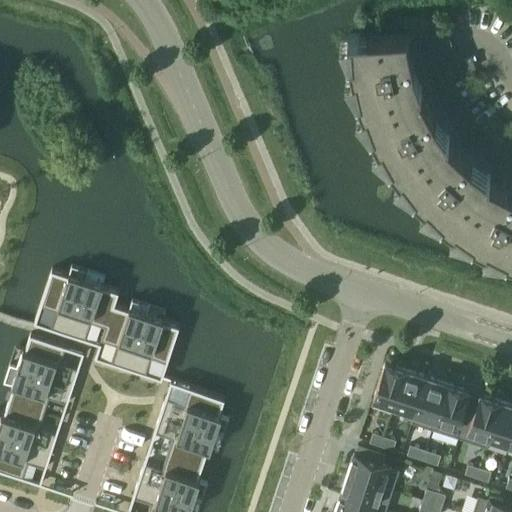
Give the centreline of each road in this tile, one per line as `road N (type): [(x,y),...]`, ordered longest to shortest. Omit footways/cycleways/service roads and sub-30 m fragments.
road 1 (unclassified): [(356,291),(291,263),(248,227),(140,0)]
road 2 (residential): [(290,511),(356,291)]
road 3 (unclassified): [(511,343),(356,291)]
